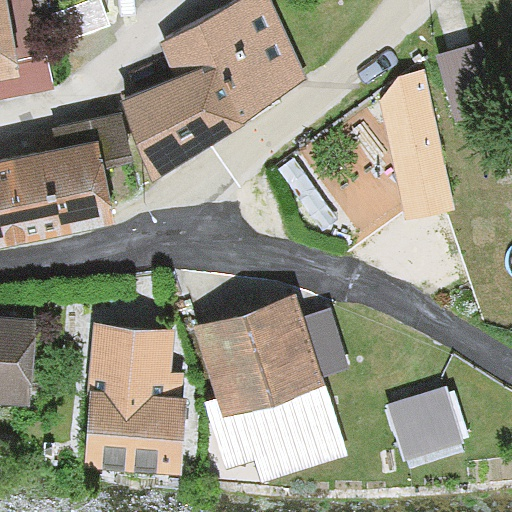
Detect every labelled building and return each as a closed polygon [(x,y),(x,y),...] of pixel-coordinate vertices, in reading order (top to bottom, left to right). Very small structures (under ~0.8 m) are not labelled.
[(8,0),(0,0),(0,64),(19,61),(8,0)] [(312,79),(280,0),(256,0),(160,42),(177,81),(131,101),(169,187),(312,79)] [(408,208),(458,199),(431,57),(381,67),(408,208)] [(116,131),(0,154),(0,230),(114,208),(111,196),(129,192),(116,131)] [(300,301),(200,330),(225,420),(325,392),(300,301)] [(38,321),(0,318),(0,394),(34,397),(38,321)] [(394,390),(407,448),(468,435),(455,376),(394,390)] [(197,390),(94,390),(94,472),(197,472),(197,390)]
